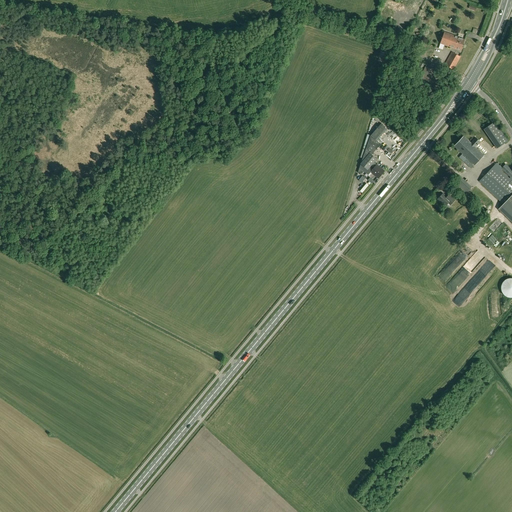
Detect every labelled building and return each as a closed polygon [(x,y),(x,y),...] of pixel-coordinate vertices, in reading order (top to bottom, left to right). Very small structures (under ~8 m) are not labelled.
[(444,32),(440,43),(455,49),(455,48),(461,50),(465,39),(459,37),(444,32)] [(452,52),(445,64),(453,69),(460,57),(452,52)] [(436,87),(442,76),(425,67),(419,78),(436,87)] [(495,122),(484,129),(497,148),(501,145),(508,141),(495,122)] [(380,123),(370,135),(376,140),(387,128),(380,123)] [(362,158),(358,172),(361,175),(364,171),(366,173),(368,175),(370,173),(371,172),(376,176),(378,178),(384,171),(377,164),(375,167),(374,168),(373,169),(370,167),(371,166),(377,159),(371,154),(380,143),(376,140),(370,135),(362,158)] [(472,144),(470,142),(464,136),(454,146),(460,152),(474,165),(484,155),(475,147),(480,142),(477,139),(472,144)] [(474,166),(467,159),(464,162),(471,169),(474,166)] [(511,181),(511,180),(511,170),(505,164),(502,168),(500,166),(498,168),(495,165),(479,181),(504,204),(498,209),(511,221),(511,181)] [(448,198),(443,193),(437,199),(441,202),(445,206),(448,203),(450,205),(455,200),(450,196),(448,198)]
